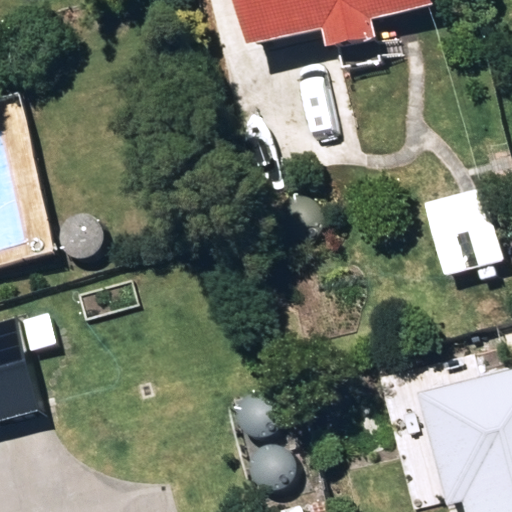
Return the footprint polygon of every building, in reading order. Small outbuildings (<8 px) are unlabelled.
[(245,0),(264,72),(337,53),(342,72),(388,61),(382,39),(444,22),(438,0),(245,0)] [(492,204),(436,218),(454,291),(509,277),(492,204)] [(0,324),(0,423),(56,409),(30,316),(0,324)] [(227,369),(141,392),(162,471),(122,482),(129,511),(235,511),(264,504),(227,369)] [(511,511),(511,384),(436,409),(468,511),(511,511)]
